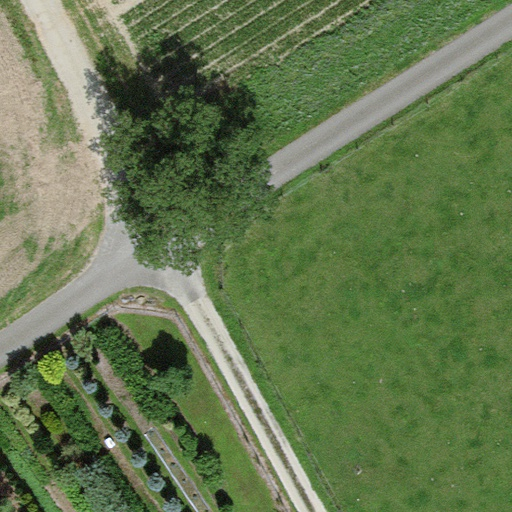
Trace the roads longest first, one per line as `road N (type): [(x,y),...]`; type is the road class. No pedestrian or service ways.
road 1 (track): [(511,9),(0,341)]
road 2 (track): [(156,233),(309,511)]
road 3 (track): [(156,233),(28,0)]
